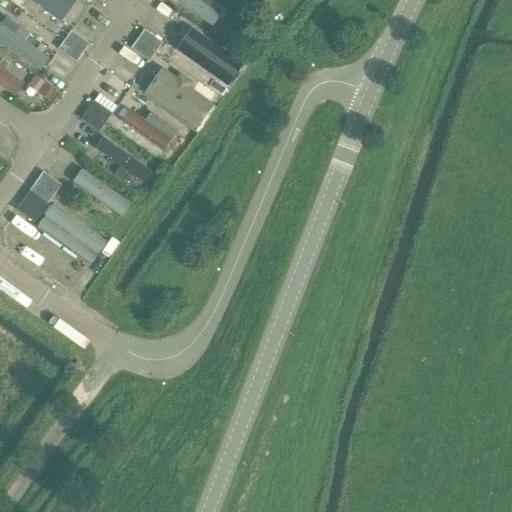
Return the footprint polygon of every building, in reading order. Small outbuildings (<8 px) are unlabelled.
[(21,0),(22,0),(60,28),(78,4),(72,0),(21,0)] [(197,0),(169,0),(167,3),(212,33),(222,17),(213,11),(218,3),(212,0),(205,0),(203,4),(197,0)] [(2,27),(0,30),(0,45),(41,75),(50,62),(26,44),(30,38),(20,30),(15,37),(2,27)] [(144,31),(137,40),(155,53),(162,44),(144,31)] [(187,65),(218,85),(233,63),(187,31),(179,44),(195,54),(187,65)] [(71,32),(65,41),(83,54),(89,45),(71,32)] [(155,53),(137,40),(131,49),(148,62),(155,53)] [(83,54),(65,41),(58,50),(76,63),(83,54)] [(0,91),(16,103),(26,89),(1,71),(4,66),(0,62),(0,91)] [(163,72),(144,98),(195,134),(213,107),(191,92),(194,87),(180,77),(176,82),(163,72)] [(56,91),(46,85),(40,95),(49,101),(56,91)] [(94,102),(87,111),(105,124),(112,114),(94,102)] [(105,124),(87,111),(80,120),(98,133),(105,124)] [(129,112),(119,126),(159,154),(174,133),(149,115),(144,123),(129,112)] [(105,143),(96,154),(122,172),(116,180),(132,191),(137,183),(148,191),(157,179),(105,143)] [(43,173),(36,182),(54,195),(61,185),(43,173)] [(83,173),(73,188),(120,220),(130,206),(83,173)] [(54,195),(36,182),(30,192),(48,204),(54,195)] [(53,210),(37,233),(91,270),(107,247),(53,210)] [(8,315),(0,326),(0,328),(9,335),(18,322),(8,315)]
